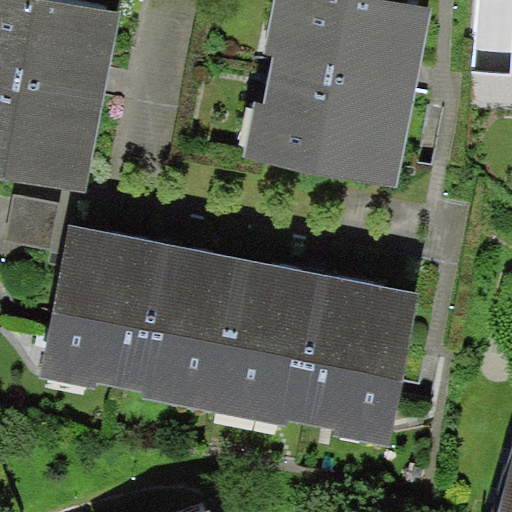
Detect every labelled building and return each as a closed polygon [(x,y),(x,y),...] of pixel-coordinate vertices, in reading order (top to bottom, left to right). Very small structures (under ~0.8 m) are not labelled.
[(0,0),(0,162),(91,178),(121,6),(86,0),(0,0)] [(421,0),(271,0),(244,145),(401,175),(434,2),(421,0)] [(240,250),(65,218),(37,365),(213,398),(240,250)] [(416,283),(240,250),(213,398),(389,430),(416,283)] [(511,511),(511,426),(509,426),(483,511),(511,511)]
